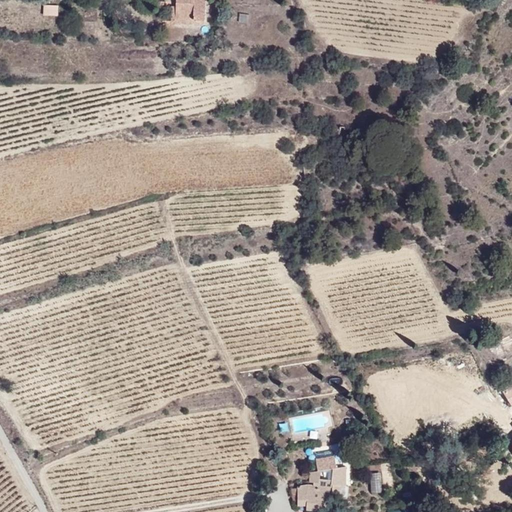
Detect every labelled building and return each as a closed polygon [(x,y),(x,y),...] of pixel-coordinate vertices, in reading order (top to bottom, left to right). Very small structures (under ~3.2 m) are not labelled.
[(176,0),(176,5),(171,5),(171,25),(209,25),(209,0),(176,0)] [(44,3),(42,14),(58,15),(59,5),(44,3)] [(248,22),(249,13),(239,12),(238,21),(248,22)] [(511,381),(500,388),(511,407),(511,406),(511,381)] [(348,497),(348,465),(336,465),(335,455),(316,456),(317,469),(309,470),(310,483),(297,483),(298,508),(333,507),(333,498),(348,497)] [(370,472),(372,492),(382,491),(381,471),(370,472)]
